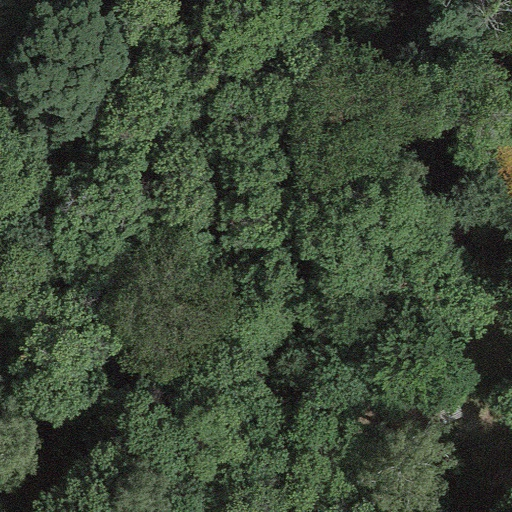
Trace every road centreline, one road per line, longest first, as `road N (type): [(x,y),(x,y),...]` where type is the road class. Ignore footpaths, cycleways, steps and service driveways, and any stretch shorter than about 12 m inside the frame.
road 1 (track): [(511,63),(272,393)]
road 2 (track): [(272,393),(285,440),(344,511)]
